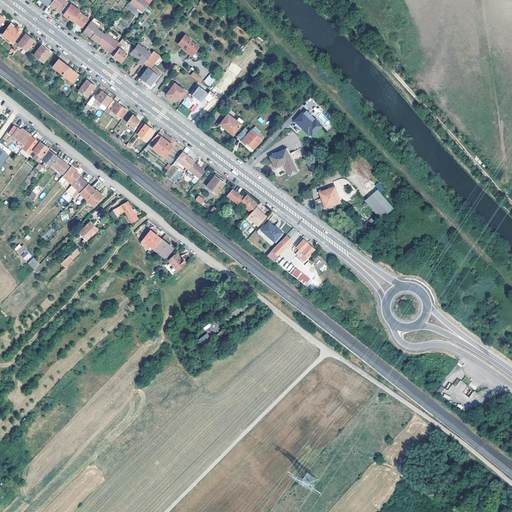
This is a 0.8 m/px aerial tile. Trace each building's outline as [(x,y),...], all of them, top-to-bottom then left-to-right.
[(68,1),(65,0),(53,0),(50,4),(60,12),(68,1)] [(131,0),(129,2),(142,12),(148,4),(143,0),(131,0)] [(73,21),(80,11),(81,11),(72,4),(64,14),(73,21)] [(89,18),(80,11),(73,21),(82,27),(89,18)] [(93,19),(91,22),(99,27),(100,25),(93,19)] [(91,37),(90,38),(97,43),(98,42),(104,34),(97,29),(99,27),(91,22),(84,31),(91,37)] [(22,31),(12,23),(3,34),(13,42),(22,31)] [(109,51),(116,41),(105,33),(104,34),(98,42),(101,45),(105,48),(104,49),(108,52),(109,51)] [(35,40),(26,34),(19,44),(27,50),(35,40)] [(185,34),(178,43),(184,47),(183,48),(192,55),(198,46),(190,40),(191,39),(185,34)] [(112,53),(119,43),(116,41),(109,51),(112,53)] [(112,53),(111,54),(121,62),(127,54),(119,48),(122,44),(119,43),(112,53)] [(143,63),(151,54),(137,44),(134,48),(131,53),(141,60),(139,62),(143,64),(143,63)] [(51,53),(42,46),(34,55),(44,62),(51,53)] [(153,50),(151,54),(157,59),(160,56),(156,52),(153,50)] [(154,63),(157,59),(151,54),(143,63),(147,66),(149,67),(150,68),(154,63)] [(63,73),(69,66),(59,59),(53,66),(63,74),(63,73)] [(69,66),(63,73),(73,81),(79,74),(69,66)] [(151,69),(150,68),(149,67),(141,77),(151,85),(159,75),(151,69)] [(193,71),(190,75),(196,79),(199,76),(193,71)] [(211,73),(204,81),(209,86),(217,78),(211,73)] [(177,96),(180,98),(185,90),(170,79),(166,84),(171,88),(166,94),(174,100),(177,96)] [(95,86),(87,80),(79,90),(87,96),(95,86)] [(208,92),(199,86),(192,95),(196,98),(200,101),(201,102),(204,98),(208,92)] [(208,92),(204,98),(209,102),(216,95),(210,90),(208,92)] [(101,91),(96,98),(105,105),(107,107),(113,100),(101,91)] [(104,107),(105,105),(96,98),(92,96),(91,98),(95,100),(104,107)] [(107,107),(106,109),(110,111),(111,110),(121,118),(127,111),(113,100),(107,107)] [(91,106),(87,103),(82,110),(85,113),(91,106)] [(306,110),(303,113),(310,120),(313,117),(315,119),(306,110)] [(236,120),(228,113),(220,124),(233,134),(241,123),(236,120)] [(309,133),(312,136),(322,126),(315,119),(313,117),(310,120),(303,113),(302,113),(294,121),(300,126),(301,125),(304,128),(303,130),(308,134),(309,133)] [(322,113),(317,117),(329,129),(333,125),(322,113)] [(139,120),(133,115),(127,122),(134,127),(139,120)] [(12,135),(17,127),(14,124),(8,133),(12,135)] [(154,131),(145,124),(137,134),(146,141),(154,131)] [(255,126),(251,130),(258,136),(260,135),(262,132),(255,126)] [(12,135),(19,140),(25,144),(31,135),(32,135),(22,128),(21,129),(17,127),(12,135)] [(258,136),(251,130),(247,134),(246,133),(248,131),(244,127),(236,136),(245,144),(246,143),(252,149),(263,138),(260,135),(258,136)] [(165,157),(172,147),(166,142),(167,141),(157,134),(152,140),(156,143),(153,148),(165,157)] [(25,144),(24,145),(32,151),(33,150),(40,142),(31,135),(25,144)] [(49,148),(40,141),(40,142),(33,150),(42,157),(49,148)] [(9,155),(0,148),(0,166),(1,167),(9,155)] [(287,148),(285,149),(297,172),(299,172),(287,148)] [(290,176),(297,172),(285,149),(270,156),(275,168),(284,163),(290,176)] [(42,159),(51,166),(58,157),(49,150),(42,159)] [(194,163),(195,161),(188,155),(187,156),(182,153),(177,160),(189,169),(194,163)] [(476,156),(474,159),(480,164),(482,162),(476,156)] [(68,165),(59,158),(53,166),(62,173),(68,165)] [(200,178),(205,171),(199,166),(198,166),(194,163),(189,169),(200,178)] [(66,179),(73,184),(80,175),(81,174),(71,166),(59,180),(63,183),(66,179)] [(225,180),(216,173),(206,186),(217,194),(225,183),(223,182),(225,180)] [(88,183),(80,175),(73,184),(72,184),(80,192),(88,183)] [(381,193),(384,190),(379,182),(375,185),(381,193)] [(87,199),(95,190),(88,183),(80,192),(79,192),(87,199)] [(244,198),(241,195),(233,188),(227,195),(238,204),(239,204),(243,207),(244,206),(250,211),(257,203),(248,195),(246,195),(245,196),(244,198)] [(340,202),(335,188),(321,193),(322,198),(323,198),(326,206),(335,203),(335,204),(340,202)] [(103,196),(96,189),(95,190),(87,199),(94,206),(103,196)] [(377,190),(364,202),(381,221),(394,209),(377,190)] [(109,213),(114,221),(123,212),(125,211),(131,222),(138,218),(134,212),(136,211),(134,208),(133,209),(128,201),(112,210),(109,213)] [(247,216),(258,225),(266,216),(256,207),(247,216)] [(98,229),(90,221),(79,232),(85,238),(82,241),(84,243),(87,240),(86,239),(98,229)] [(275,227),(268,221),(261,230),(274,241),(282,232),(278,228),(277,229),(275,227)] [(46,240),(54,231),(51,228),(43,237),(46,240)] [(152,251),(162,239),(150,230),(141,241),(143,245),(152,251)] [(292,240),(287,235),(272,249),(277,255),(292,240)] [(162,239),(152,251),(156,255),(158,252),(165,258),(173,247),(162,239)] [(301,251),(308,243),(303,239),(296,247),(299,249),(296,253),(298,254),(298,255),(301,252),(301,251)] [(314,249),(308,243),(301,251),(301,252),(304,253),(300,258),(304,261),(314,249)] [(70,254),(74,258),(81,251),(77,247),(70,254)] [(26,251),(21,256),(27,261),(32,256),(26,251)] [(175,265),(178,270),(186,263),(182,259),(181,259),(178,256),(179,255),(177,252),(168,260),(173,266),(175,265)] [(74,258),(70,254),(61,263),(65,267),(74,258)] [(39,264),(33,257),(28,262),(34,269),(39,264)] [(286,266),(284,268),(291,274),(292,274),(293,272),(293,271),(295,268),(288,263),(286,266)] [(207,333),(198,339),(203,346),(212,340),(207,333)] [(449,398),(451,395),(464,395),(461,392),(467,385),(461,380),(459,380),(456,385),(451,385),(448,389),(441,384),(436,391),(442,395),(446,395),(449,398)]
